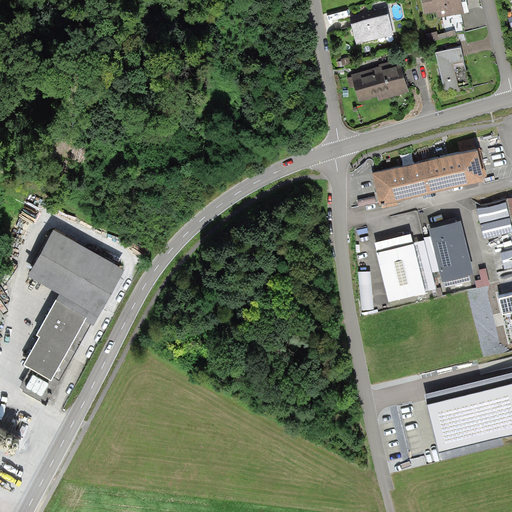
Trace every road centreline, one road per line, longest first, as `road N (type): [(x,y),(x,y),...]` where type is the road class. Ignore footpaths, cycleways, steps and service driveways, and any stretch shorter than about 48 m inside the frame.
road 1 (tertiary): [(337,152),(258,181),(184,233),(157,264),(24,511)]
road 2 (unclassified): [(388,511),(340,267),(337,152)]
road 3 (tertiary): [(511,99),(337,152)]
road 4 (residential): [(337,152),(312,0)]
